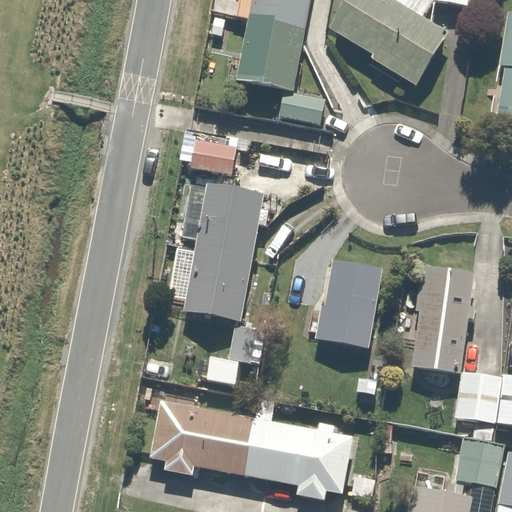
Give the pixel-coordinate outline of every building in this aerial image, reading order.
[(257,0),(241,86),(297,97),(316,0),(257,0)] [(448,39),(383,0),(349,0),(329,33),(418,87),(448,39)] [(469,0),(431,0),(431,8),(467,13),(469,0)] [(511,22),(496,125),(511,127),(511,22)] [(325,103),(279,97),(276,118),(322,125),(325,103)] [(238,148),(193,143),(189,173),(234,179),(238,148)] [(266,202),(208,191),(184,318),(243,328),(266,202)] [(368,356),(382,274),(328,264),(313,346),(368,356)] [(463,384),(477,279),(423,271),(417,312),(409,311),(404,346),(413,347),(409,377),(463,384)] [(245,480),(255,423),(161,406),(151,463),(168,466),(166,476),(193,481),(195,471),(245,480)] [(355,441),(255,423),(245,480),(297,490),(295,500),(325,506),(327,497),(344,500),(355,441)] [(501,448),(457,440),(450,482),(494,490),(501,448)] [(471,511),(473,503),(414,493),(410,511),(471,511)]
